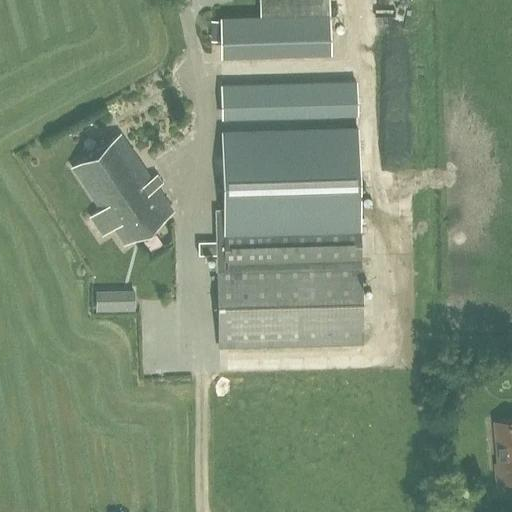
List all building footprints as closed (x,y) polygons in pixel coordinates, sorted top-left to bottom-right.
[(225,209),(217,209),(218,240),(218,254),(220,347),(364,344),(359,128),(224,130),(225,209)] [(125,244),(173,211),(120,133),(72,166),(125,244)] [(218,254),(218,240),(198,241),(198,254),(218,254)] [(126,289),(127,310),(135,310),(134,289),(126,289)] [(499,482),(511,480),(511,419),(497,421),(501,463),(498,464),(499,482)]
